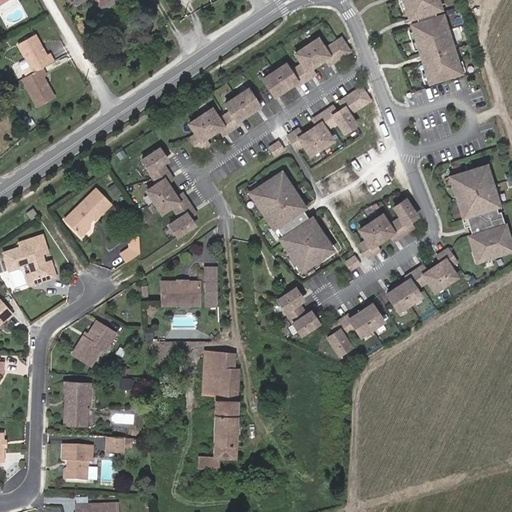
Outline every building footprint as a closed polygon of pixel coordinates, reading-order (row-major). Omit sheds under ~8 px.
[(9,2),(12,0),(0,0),(0,8),(10,3),(9,2)] [(419,0),(401,6),(408,27),(432,19),(438,17),(432,0),(419,0)] [(432,19),(414,25),(416,31),(434,25),(432,19)] [(416,31),(410,33),(420,64),(451,53),(440,23),(416,31)] [(42,73),(43,72),(55,65),(51,58),(48,60),(36,39),(18,49),(34,77),(42,73)] [(314,44),(303,52),(314,69),(324,62),(329,68),(335,63),(327,51),(321,55),(314,44)] [(327,51),(335,63),(345,57),(337,44),(327,51)] [(299,70),(292,74),(300,86),(307,82),(303,76),(306,74),(314,69),(303,52),(291,59),(299,70)] [(445,56),(426,62),(428,67),(447,61),(445,56)] [(428,67),(422,69),(429,90),(460,80),(453,59),(447,61),(428,67)] [(300,86),(292,74),(286,78),(281,71),(270,78),(281,94),(292,87),(294,91),(300,86)] [(45,78),(42,73),(34,77),(23,84),(39,112),(56,102),(42,80),(45,78)] [(270,78),(259,85),(264,92),(270,102),(281,94),(270,78)] [(264,92),(256,97),(264,110),(272,105),(270,102),(264,92)] [(357,94),(336,108),(338,111),(344,120),(365,106),(357,94)] [(244,95),(233,103),(244,119),(255,112),(248,102),(244,95)] [(256,97),(248,102),(255,112),(257,115),(264,110),(256,97)] [(244,119),(233,103),(222,110),(226,117),(220,121),(228,134),(235,129),(233,126),(244,119)] [(325,115),(319,119),(326,131),(333,128),(338,135),(349,128),(344,120),(338,111),(327,118),(325,115)] [(207,115),(196,122),(207,139),(215,134),(218,132),(222,138),(228,134),(220,121),(214,125),(207,115)] [(311,128),(303,134),(315,150),(326,143),(321,135),(326,131),(319,119),(312,124),(314,127),(311,128)] [(186,144),(194,156),(201,152),(197,146),(199,144),(207,139),(196,122),(185,129),(192,140),(186,144)] [(291,137),(286,140),(294,153),(301,149),(306,156),(315,150),(303,134),(293,140),(291,137)] [(276,147),(268,152),(272,158),(280,153),(276,147)] [(164,164),(157,152),(140,163),(152,181),(164,173),(160,167),(164,164)] [(484,172),(454,182),(457,191),(455,191),(465,222),(468,221),(474,241),(472,242),(477,257),(479,256),(482,265),(511,255),(511,254),(509,246),(511,245),(502,216),(499,217),(496,205),(498,204),(489,177),(486,178),(484,172)] [(168,179),(164,173),(152,181),(157,189),(146,196),(153,207),(169,197),(163,188),(161,185),(168,179)] [(296,260),(304,272),(330,255),(322,242),(324,241),(311,222),(309,223),(298,206),(300,204),(285,181),(283,183),(279,177),(253,194),(261,206),(258,208),(273,231),(276,230),(282,240),(281,242),(293,262),(296,260)] [(170,182),(168,179),(161,185),(163,188),(170,182)] [(77,235),(82,231),(89,225),(89,220),(91,219),(95,224),(112,209),(98,193),(65,222),(77,235)] [(174,205),(169,197),(153,207),(161,218),(171,211),(175,217),(188,208),(183,202),(176,207),(174,205)] [(420,223),(409,206),(398,214),(403,221),(396,226),(404,238),(411,234),(409,231),(411,229),(420,223)] [(169,230),(177,243),(194,231),(188,222),(186,219),(192,215),(188,208),(175,217),(179,223),(169,230)] [(389,230),(384,222),(373,229),(384,246),(395,239),(397,242),(404,238),(396,226),(389,230)] [(373,229),(362,237),(367,244),(358,250),(366,263),(375,257),(373,254),(376,252),(384,246),(373,229)] [(17,249),(1,255),(7,272),(25,264),(29,275),(25,277),(29,286),(52,277),(47,262),(42,264),(39,255),(44,253),(38,237),(16,244),(17,249)] [(136,238),(127,239),(127,249),(119,255),(124,263),(137,254),(136,238)] [(449,262),(435,271),(446,288),(461,278),(454,268),(460,264),(452,251),(446,256),(449,262)] [(351,263),(344,268),(348,274),(355,270),(351,263)] [(215,271),(200,271),(200,281),(215,281),(215,271)] [(419,273),(413,277),(421,289),(427,285),(434,296),(446,288),(435,271),(423,279),(419,273)] [(409,284),(398,291),(408,308),(420,300),(415,293),(421,289),(413,277),(406,281),(409,284)] [(215,292),(215,281),(202,282),(203,292),(215,292)] [(186,303),(187,305),(196,305),(196,283),(184,283),(181,285),(176,285),(173,283),(159,284),(159,306),(174,306),(175,303),(186,303)] [(408,308),(398,291),(386,299),(392,308),(397,315),(408,308)] [(215,292),(203,292),(203,302),(216,302),(215,292)] [(298,293),(280,303),(291,322),(304,314),(300,308),(305,305),(298,293)] [(384,296),(376,301),(384,313),(392,308),(386,299),(384,296)] [(0,323),(11,314),(0,300),(0,323)] [(376,301),(368,306),(370,309),(376,318),(384,313),(376,301)] [(376,318),(370,309),(359,316),(370,333),(381,325),(376,318)] [(304,314),(291,322),(302,339),(319,329),(312,317),(307,320),(304,314)] [(346,321),(339,325),(347,337),(353,333),(358,341),(370,333),(359,316),(348,324),(346,321)] [(88,339),(85,338),(75,355),(93,365),(104,348),(106,350),(116,333),(98,322),(91,335),(88,339)] [(334,337),(325,342),(335,360),(348,352),(341,341),(347,337),(339,325),(333,329),(337,335),(334,337)] [(142,338),(150,338),(150,329),(141,329),(142,338)] [(231,356),(220,356),(220,369),(235,369),(235,355),(231,356)] [(220,369),(220,356),(207,356),(206,398),(218,398),(215,459),(201,459),(201,472),(221,472),(221,461),(238,461),(240,389),(236,389),(236,385),(234,385),(235,369),(220,369)] [(129,379),(118,379),(118,390),(129,391),(129,379)] [(86,411),(88,410),(88,386),(63,385),(63,393),(64,394),(64,398),(67,400),(67,408),(63,411),(63,424),(67,425),(80,425),(80,428),(86,423),(86,411)] [(121,454),(121,439),(105,438),(105,454),(121,454)] [(90,448),(61,447),(61,462),(68,463),(68,469),(65,472),(65,481),(85,482),(86,463),(90,464),(90,448)]
